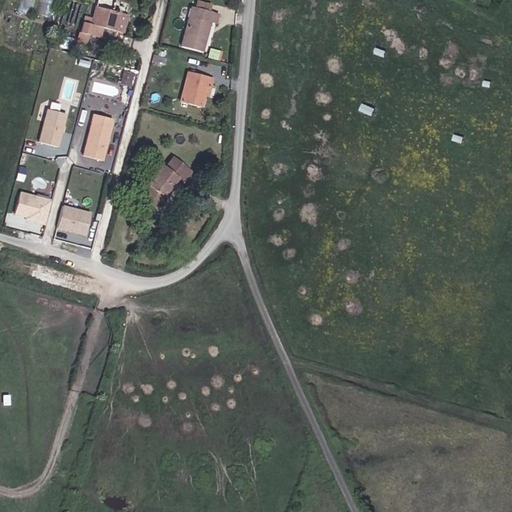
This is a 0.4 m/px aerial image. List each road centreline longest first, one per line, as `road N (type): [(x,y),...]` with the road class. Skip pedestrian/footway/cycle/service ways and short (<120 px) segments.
road 1 (unclassified): [(233,223),(260,298),(365,511)]
road 2 (unknown): [(164,0),(103,268)]
road 3 (unclassified): [(255,0),(233,223)]
road 4 (residential): [(43,248),(153,285),(182,273),(233,223)]
